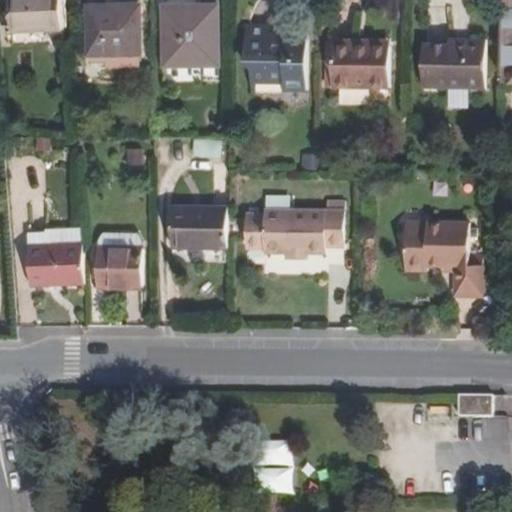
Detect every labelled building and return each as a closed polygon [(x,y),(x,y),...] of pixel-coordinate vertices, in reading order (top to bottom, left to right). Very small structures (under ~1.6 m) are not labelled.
[(67,0),(15,0),(17,31),(69,29),(67,0)] [(145,6),(94,8),(95,56),(146,54),(145,6)] [(218,7),(166,11),(171,67),(222,65),(218,7)] [(275,24),(250,24),(249,64),(256,64),(256,81),(288,82),(288,88),(313,89),(313,34),(289,34),(289,41),(275,41),(275,24)] [(361,46),(360,40),(337,39),(337,85),(395,86),(395,46),(361,46)] [(465,50),(453,50),(426,50),(425,91),(489,93),(492,44),(466,43),(465,50)] [(195,156),(223,155),(223,136),(195,136),(195,156)] [(429,199),(458,198),(457,182),(428,184),(429,199)] [(231,254),(232,213),(176,212),(174,252),(231,254)] [(267,249),(266,256),(266,261),(308,262),(308,259),(328,261),(328,252),(347,253),(348,220),(268,217),(268,221),(250,221),(249,248),(267,249)] [(34,247),(87,246),(86,229),(51,230),(51,233),(33,233),(34,247)] [(428,243),(428,234),(408,233),(407,242),(428,243)] [(428,243),(407,242),(406,281),(429,282),(429,277),(456,279),(455,308),(482,309),(484,270),(471,269),(472,236),(428,234),(428,243)] [(87,246),(34,247),(34,288),(88,286),(87,246)] [(249,256),(266,256),(267,249),(249,248),(249,256)] [(147,254),(102,253),(101,291),(146,292),(147,254)] [(496,398),(461,397),(461,418),(495,419),(496,398)] [(296,493),(296,440),(255,441),(256,494),(296,493)]
